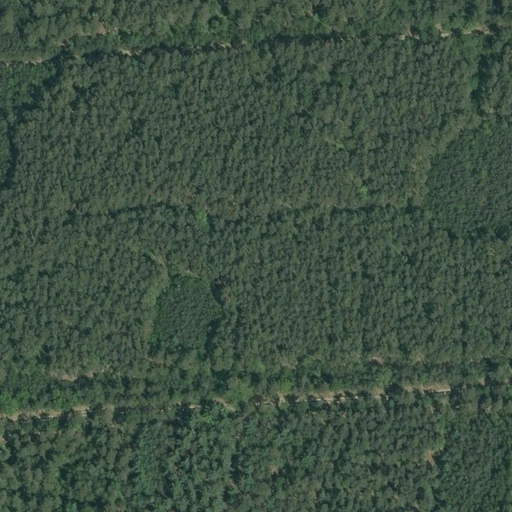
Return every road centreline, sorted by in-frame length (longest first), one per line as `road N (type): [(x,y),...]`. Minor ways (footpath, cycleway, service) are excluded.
road 1 (track): [(0,423),(511,383)]
road 2 (unknown): [(0,438),(511,402)]
road 3 (track): [(0,63),(511,29)]
